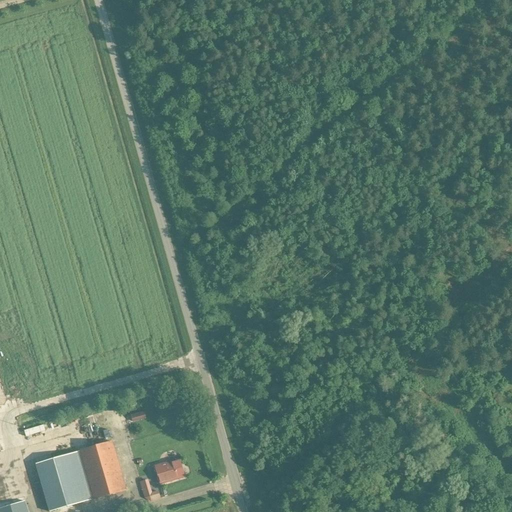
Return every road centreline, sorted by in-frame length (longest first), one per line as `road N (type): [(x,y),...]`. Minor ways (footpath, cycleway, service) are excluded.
road 1 (unclassified): [(242,511),(98,0)]
road 2 (track): [(169,253),(228,214),(484,0)]
